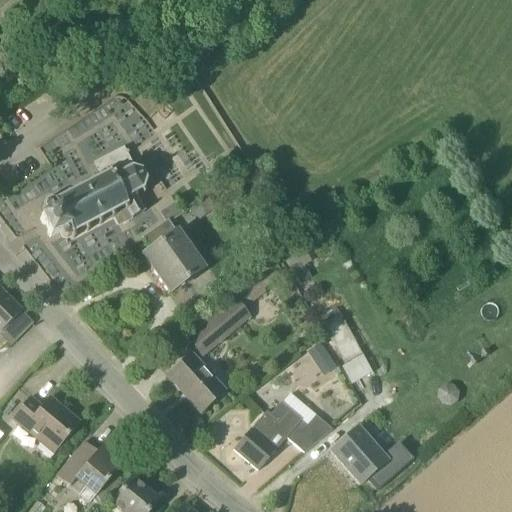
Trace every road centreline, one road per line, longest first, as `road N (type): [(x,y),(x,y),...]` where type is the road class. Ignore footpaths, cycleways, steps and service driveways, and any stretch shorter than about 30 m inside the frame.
road 1 (tertiary): [(256,511),(198,463),(96,339),(0,241)]
road 2 (track): [(0,57),(73,5),(125,0)]
